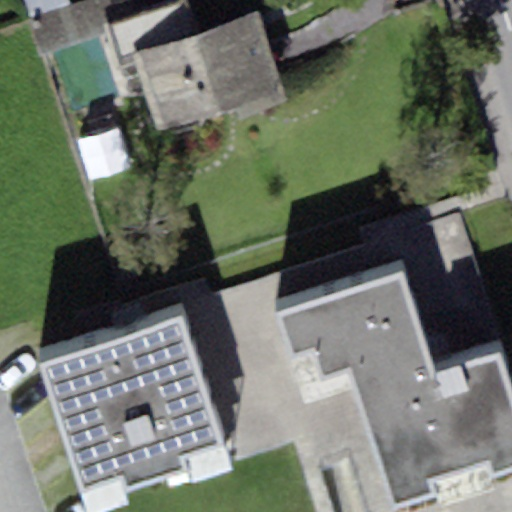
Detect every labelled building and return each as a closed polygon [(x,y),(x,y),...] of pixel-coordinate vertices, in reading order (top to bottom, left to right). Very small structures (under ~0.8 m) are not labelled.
[(28,0),(33,14),(73,1),(72,0),(28,0)] [(33,14),(29,16),(38,48),(112,25),(107,11),(144,0),(76,0),(73,1),(33,14)] [(132,38),(200,16),(194,0),(144,0),(107,11),(112,25),(117,42),(118,47),(133,42),(132,38)] [(250,0),(200,16),(132,38),(133,42),(156,113),(236,87),(241,100),(289,84),(285,72),(261,0),(250,0)] [(511,448),(511,368),(500,331),(435,350),(402,250),(277,287),(290,335),(312,327),(319,359),(350,348),(392,485),(435,471),(431,457),(487,439),(492,456),(511,448)] [(220,419),(180,295),(43,339),(83,461),(124,447),(130,465),(183,448),(178,433),(220,419)]
